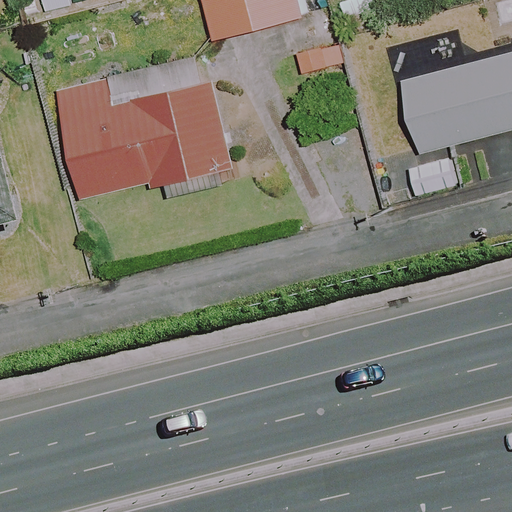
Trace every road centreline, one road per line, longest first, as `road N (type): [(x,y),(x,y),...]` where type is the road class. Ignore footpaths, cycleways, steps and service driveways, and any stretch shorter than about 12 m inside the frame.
road 1 (trunk): [(0,497),(511,364)]
road 2 (residential): [(511,215),(0,340)]
road 3 (trunk): [(511,463),(301,511)]
